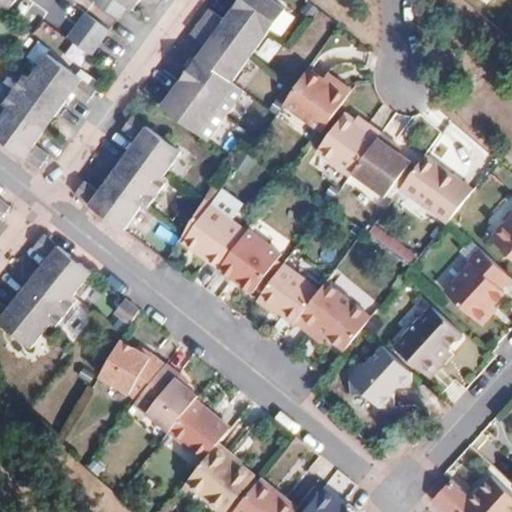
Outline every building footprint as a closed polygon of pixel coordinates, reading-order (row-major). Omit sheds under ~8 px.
[(0,0),(0,16),(12,0),(0,0)] [(96,0),(117,15),(126,3),(131,7),(136,0),(148,0),(156,5),(159,0),(96,0)] [(238,0),(224,19),(209,7),(191,32),(207,43),(160,105),(207,139),(226,115),(244,90),(231,80),(249,55),(284,8),(273,0),(238,0)] [(82,11),(65,34),(89,53),(106,30),(82,11)] [(45,110),(53,117),(71,93),(86,104),(95,92),(46,55),(28,79),(22,75),(0,105),(5,109),(0,116),(0,141),(4,137),(13,144),(9,149),(37,169),(47,157),(32,146),(41,135),(31,128),(45,110)] [(331,89),(320,81),(305,70),(280,103),(319,132),(349,91),(337,81),(331,89)] [(326,73),(320,81),(331,89),(337,81),(326,73)] [(31,128),(41,135),(53,117),(45,110),(31,128)] [(114,186),(105,179),(94,192),(81,182),(71,195),(99,215),(103,209),(113,216),(109,222),(121,231),(140,205),(144,208),(167,178),(162,174),(179,151),(130,115),(120,128),(134,139),(117,163),(126,170),(114,186)] [(347,177),(350,173),(378,134),(366,125),(362,130),(352,123),(342,115),(314,153),(347,177)] [(356,118),(352,123),(362,130),(366,125),(356,118)] [(409,165),(396,155),(389,150),(392,145),(378,134),(350,173),(384,198),(409,165)] [(0,141),(0,142),(9,149),(13,144),(4,137),(0,141)] [(399,150),(392,145),(389,150),(396,155),(399,150)] [(250,154),(237,170),(254,183),(266,167),(250,154)] [(422,156),(397,189),(444,223),(470,191),(422,156)] [(117,163),(105,179),(114,186),(126,170),(117,163)] [(179,246),(185,239),(207,208),(200,203),(176,243),(179,246)] [(207,208),(185,239),(197,248),(192,255),(214,272),(216,270),(243,234),(207,208)] [(105,219),(109,222),(113,216),(103,209),(99,215),(105,219)] [(511,217),(489,241),(511,263),(511,217)] [(375,225),(368,235),(411,264),(418,253),(375,225)] [(243,234),(216,270),(249,295),(278,256),(245,232),(243,234)] [(43,259),(34,270),(43,276),(29,295),(19,287),(3,310),(0,307),(0,328),(27,350),(46,328),(50,331),(74,301),(69,297),(88,274),(76,264),(73,269),(64,262),(68,257),(40,235),(29,248),(43,259)] [(185,239),(179,246),(192,255),(197,248),(185,239)] [(508,279),(477,250),(466,262),(470,266),(443,296),(476,325),(486,314),(481,309),(487,303),(508,279)] [(76,264),(68,257),(64,262),(73,269),(76,264)] [(255,299),(291,327),(315,293),(280,266),(255,299)] [(43,276),(34,270),(19,287),(29,295),(43,276)] [(367,319),(321,285),(315,293),(291,327),(306,337),(311,331),(322,339),(340,353),(367,319)] [(492,307),(487,303),(481,309),(486,314),(492,307)] [(112,319),(125,327),(134,313),(120,304),(112,319)] [(431,306),(391,349),(428,380),(440,367),(435,363),(461,334),(431,306)] [(317,346),(322,339),(311,331),(306,337),(317,346)] [(117,342),(96,377),(134,401),(161,368),(148,357),(146,360),(133,353),(117,342)] [(409,374),(379,346),(361,366),(347,367),(349,399),(365,398),(376,411),(391,410),(390,390),(409,390),(409,374)] [(136,349),(133,353),(146,360),(148,357),(136,349)] [(165,433),(190,402),(194,398),(181,389),(171,380),(175,376),(162,366),(161,368),(134,401),(130,405),(165,433)] [(185,384),(175,376),(171,380),(181,389),(185,384)] [(190,402),(165,433),(200,462),(209,450),(213,445),(225,430),(190,402)] [(230,467),(233,464),(234,463),(213,445),(209,450),(230,467)] [(200,462),(182,484),(216,511),(220,511),(249,477),(233,464),(230,467),(209,450),(200,462)] [(467,501),(446,483),(428,503),(437,511),(511,511),(511,500),(488,478),(467,501)] [(275,503),(279,498),(256,480),(253,484),(275,503)] [(253,484),(230,511),(291,511),(294,510),(279,498),(275,503),(253,484)] [(317,492),(300,511),(352,511),(341,502),(337,508),(317,492)]
